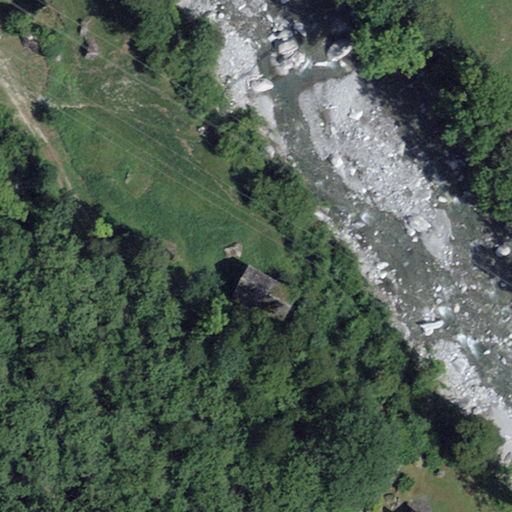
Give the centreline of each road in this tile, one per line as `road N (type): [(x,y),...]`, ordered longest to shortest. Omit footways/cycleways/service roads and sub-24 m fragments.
road 1 (track): [(85,286),(193,354),(302,406),(354,511)]
road 2 (track): [(247,95),(228,98),(97,236),(85,286)]
road 3 (track): [(228,98),(163,107),(0,64)]
